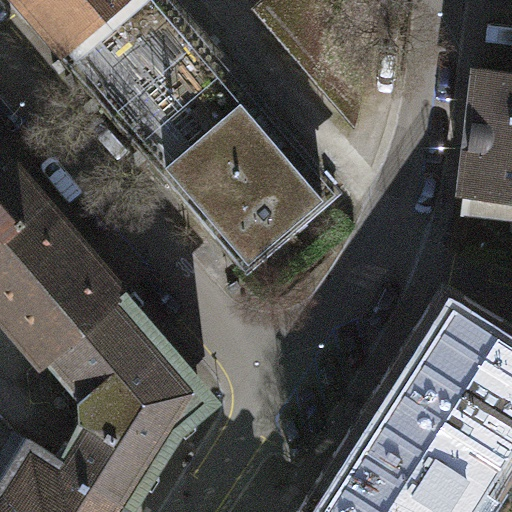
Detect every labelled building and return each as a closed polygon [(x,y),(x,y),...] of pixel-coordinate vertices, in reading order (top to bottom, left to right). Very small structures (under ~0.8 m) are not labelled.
[(24,0),(65,47),(120,0),(24,0)] [(324,194),(158,0),(120,0),(65,47),(103,91),(247,260),(286,226),(324,194)] [(381,0),(301,0),(299,19),(279,37),(356,126),(372,63),(381,0)] [(511,71),(479,68),(463,189),(511,195),(511,71)] [(0,153),(0,302),(45,355),(119,291),(0,153)] [(511,326),(448,285),(305,509),(310,511),(485,511),(511,471),(511,326)] [(145,475),(202,386),(119,291),(45,355),(77,396),(78,416),(66,443),(60,456),(59,459),(127,503),(136,489),(145,475)] [(0,484),(0,511),(120,511),(127,503),(59,459),(60,456),(30,438),(1,483),(0,484)]
